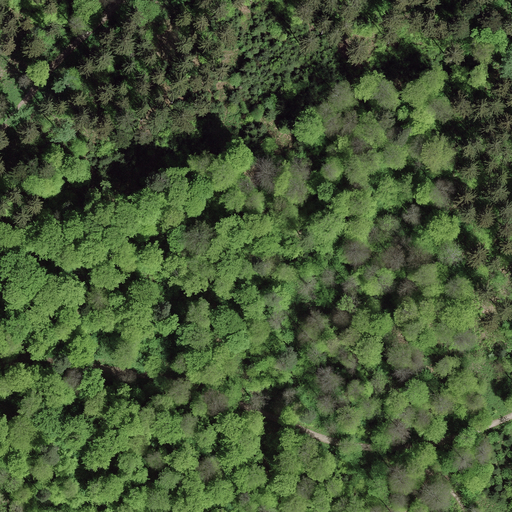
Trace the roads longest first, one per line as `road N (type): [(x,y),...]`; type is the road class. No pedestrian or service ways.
road 1 (track): [(0,366),(64,360),(168,377),(359,448),(412,449),(511,414)]
road 2 (track): [(119,0),(0,131)]
